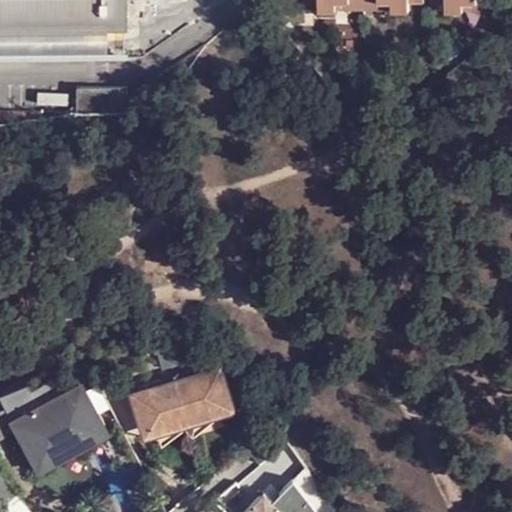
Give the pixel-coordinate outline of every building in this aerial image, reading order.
[(0,0),(0,44),(135,41),(135,0),(0,0)] [(79,85),(78,108),(125,109),(126,86),(79,85)] [(138,389),(146,421),(181,424),(183,433),(211,427),(210,418),(234,397),(226,362),(195,370),(197,378),(173,384),(172,377),(138,389)] [(91,378),(15,418),(41,472),(117,433),(91,378)] [(244,449),(258,465),(283,445),(264,433),(244,449)] [(0,507),(3,511),(16,502),(0,467),(0,507)] [(263,493),(245,511),(313,511),(291,483),(272,502),(263,493)]
